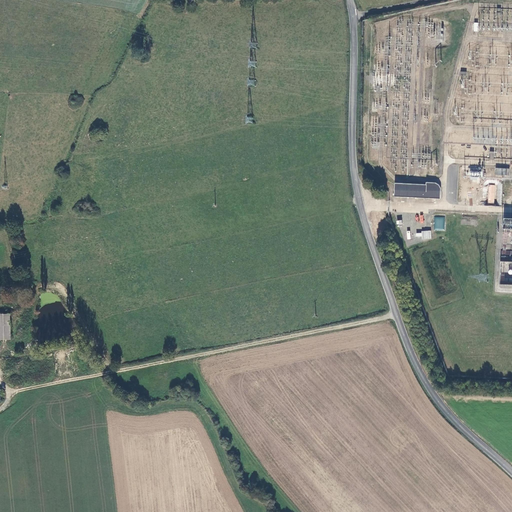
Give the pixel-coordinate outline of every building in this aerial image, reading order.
[(480,167),(470,166),(470,175),(479,176),(480,167)] [(395,198),(440,200),(441,189),(439,186),(436,184),(427,183),(427,185),(396,184),(395,198)] [(494,204),(496,185),(489,184),(487,203),(494,204)] [(444,230),(445,217),(434,216),(434,229),(444,230)] [(511,218),(503,218),(503,236),(511,235),(511,218)] [(431,231),(422,231),(422,239),(431,239),(431,231)] [(511,252),(501,252),(500,284),(511,284),(511,278),(504,278),(504,273),(510,273),(510,262),(511,262),(511,252)] [(0,314),(0,339),(11,339),(10,314),(0,314)]
